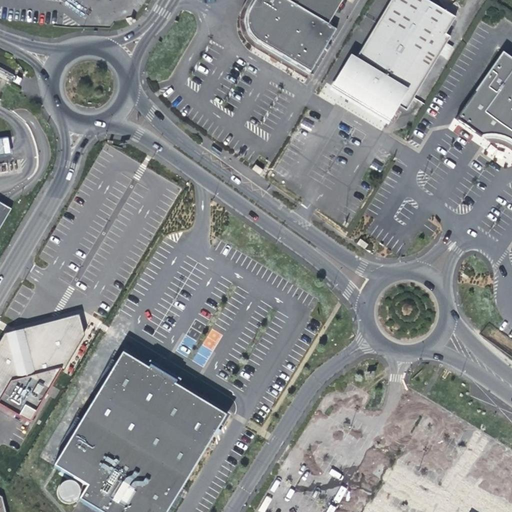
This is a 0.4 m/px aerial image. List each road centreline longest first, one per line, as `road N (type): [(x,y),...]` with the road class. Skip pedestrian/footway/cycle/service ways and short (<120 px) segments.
road 1 (unclassified): [(395,269),(363,265),(180,137),(133,82)]
road 2 (unclassified): [(102,122),(140,134),(206,181),(299,250),(363,311)]
road 3 (unclassified): [(0,283),(60,184),(77,121)]
road 4 (unclassified): [(108,45),(83,41),(53,64),(52,98),(77,121)]
